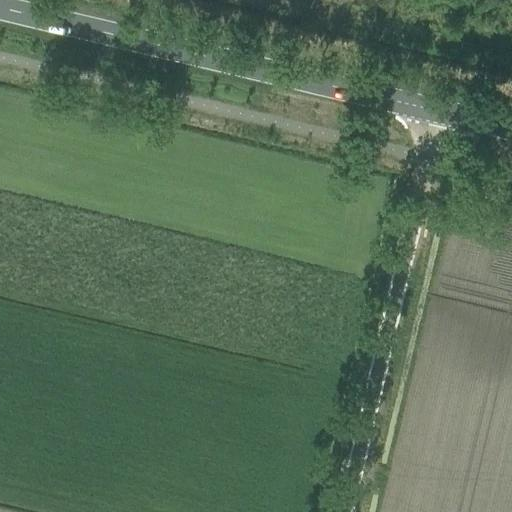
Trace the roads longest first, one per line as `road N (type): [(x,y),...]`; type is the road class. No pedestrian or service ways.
road 1 (tertiary): [(452,117),(0,9)]
road 2 (unclassified): [(357,511),(452,117)]
